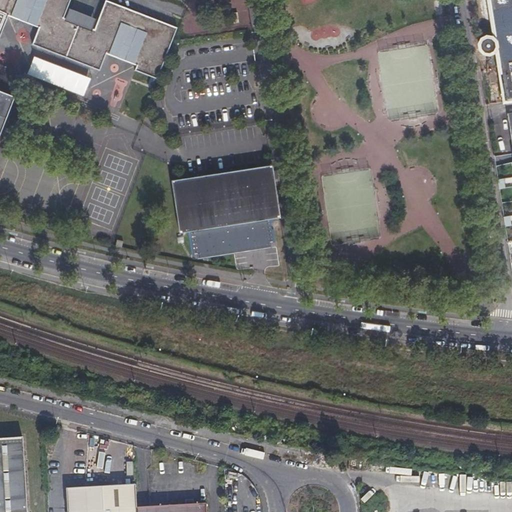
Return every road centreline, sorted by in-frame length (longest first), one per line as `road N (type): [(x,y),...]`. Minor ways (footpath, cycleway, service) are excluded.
road 1 (residential): [(503,339),(506,308),(461,0)]
road 2 (residential): [(253,0),(297,286),(293,308)]
road 3 (unclassified): [(0,396),(239,459),(287,485)]
road 4 (secondary): [(293,308),(115,278),(0,247)]
road 5 (secondary): [(503,339),(293,308)]
